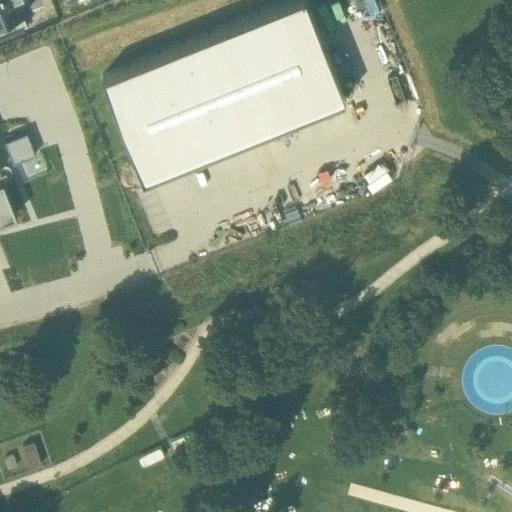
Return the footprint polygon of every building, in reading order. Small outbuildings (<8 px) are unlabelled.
[(26,0),(0,0),(0,19),(22,11),(29,8),(26,0)] [(306,0),(288,0),(103,74),(144,176),(345,95),(306,0)] [(0,34),(27,24),(22,11),(0,19),(0,34)] [(7,137),(15,157),(37,148),(28,128),(7,137)] [(0,164),(0,218),(18,211),(0,164)] [(508,341),(511,342),(511,291),(507,291),(491,291),(475,293),(462,297),(450,303),(439,312),(428,321),(419,333),(412,346),(407,360),(404,375),(453,382),(456,370),(460,360),(467,352),(474,346),(485,341),(497,339),(508,341)]
